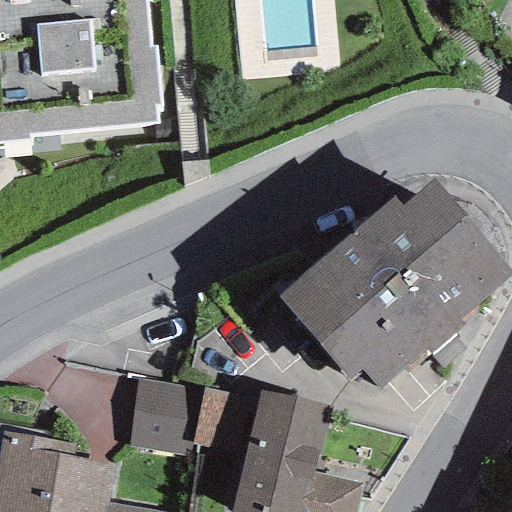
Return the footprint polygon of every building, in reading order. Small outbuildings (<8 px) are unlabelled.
[(0,0),(0,145),(29,144),(28,136),(157,125),(154,104),(159,105),(155,46),(149,47),(143,0),(0,0)] [(393,197),(274,296),(345,382),(361,369),(378,389),(425,350),(428,354),(464,324),(458,318),(511,274),(432,180),(401,206),(393,197)] [(192,442),(203,391),(136,380),(127,446),(188,456),(192,442)] [(242,455),(256,398),(204,387),(203,391),(192,442),(242,455)] [(328,407),(258,390),(256,398),(242,455),(228,511),(355,511),(363,483),(312,474),(328,407)] [(75,446),(1,432),(0,438),(0,511),(157,511),(107,505),(116,466),(73,459),(75,446)]
